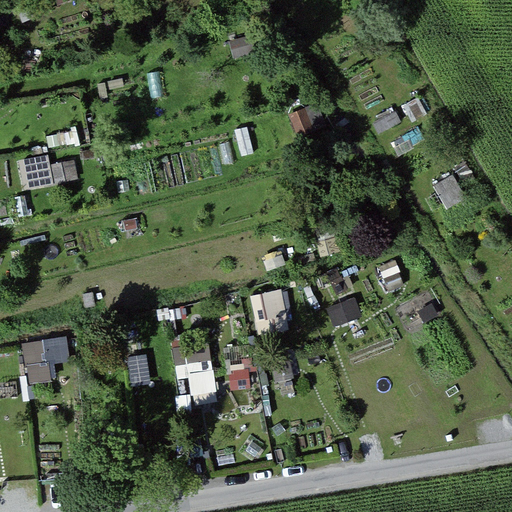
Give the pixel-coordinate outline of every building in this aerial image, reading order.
[(33,0),(20,5),(27,23),(41,17),(34,0),(33,0)] [(257,33),(233,39),(238,58),(262,51),(257,33)] [(423,96),(408,104),(418,122),(433,115),(423,96)] [(311,106),(293,112),(302,139),(320,133),(311,106)] [(401,109),(379,121),(385,133),(407,120),(401,109)] [(62,133),(52,135),(54,146),(65,144),(62,133)] [(79,158),(53,163),(58,184),(83,178),(79,158)] [(458,173),(438,184),(453,208),(472,197),(458,173)] [(128,218),(130,229),(142,227),(141,216),(128,218)] [(400,260),(384,266),(393,291),(409,285),(400,260)] [(291,287),(256,295),(263,329),(299,321),(291,287)] [(360,296),(332,306),(340,326),(368,315),(360,296)] [(194,377),(197,395),(222,391),(214,335),(177,341),(183,378),(194,377)] [(32,364),(35,380),(55,378),(50,339),(27,342),(30,364),(32,364)] [(252,367),(252,344),(227,344),(227,367),(252,367)] [(281,382),(300,378),(295,354),(276,358),(281,382)] [(253,367),(233,369),(236,390),(251,388),(255,387),(253,367)]
